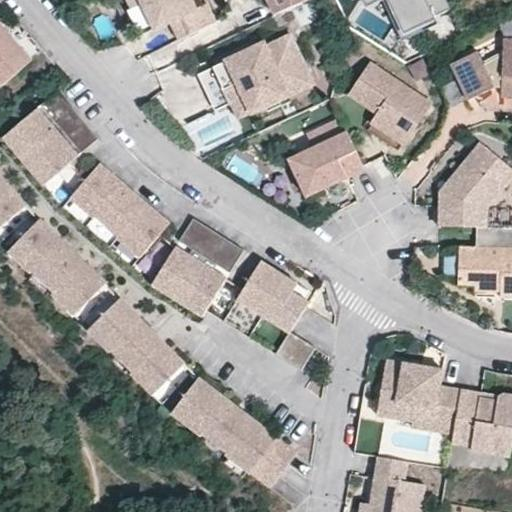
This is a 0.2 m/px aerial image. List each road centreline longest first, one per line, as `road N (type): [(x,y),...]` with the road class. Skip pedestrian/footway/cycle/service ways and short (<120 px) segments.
road 1 (residential): [(29,0),(167,156),(363,280)]
road 2 (residential): [(321,511),(363,280)]
road 3 (track): [(0,356),(35,379),(70,461),(81,511)]
road 4 (residential): [(363,280),(448,333),(511,353)]
